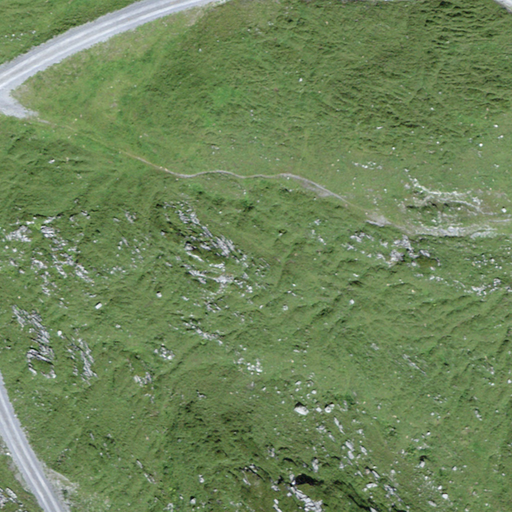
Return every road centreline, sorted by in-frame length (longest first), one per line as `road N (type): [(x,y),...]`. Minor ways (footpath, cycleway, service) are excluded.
road 1 (track): [(174,0),(36,56),(0,80)]
road 2 (track): [(0,400),(56,511)]
